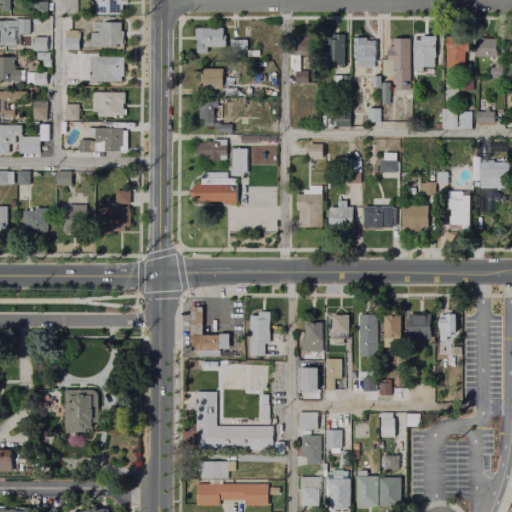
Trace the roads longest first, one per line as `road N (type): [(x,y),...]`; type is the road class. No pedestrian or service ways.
road 1 (tertiary): [(511,272),(160,274)]
road 2 (residential): [(224,0),(511,2)]
road 3 (tertiary): [(160,274),(161,0)]
road 4 (tertiary): [(155,511),(160,274)]
road 5 (residential): [(0,320),(161,322)]
road 6 (tertiary): [(160,274),(0,275)]
